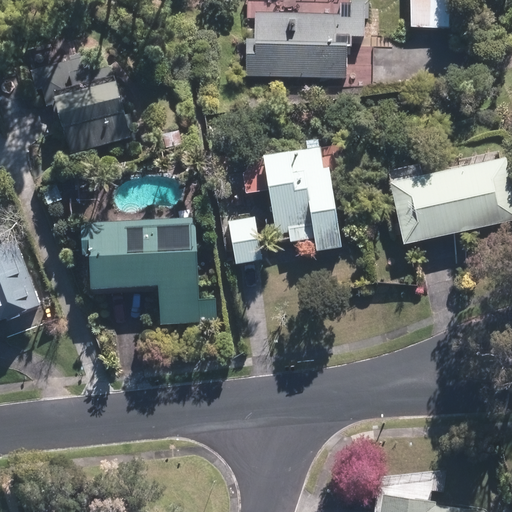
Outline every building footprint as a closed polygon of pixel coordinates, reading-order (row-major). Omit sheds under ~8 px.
[(452,0),(406,0),(406,28),(451,29),(452,0)] [(248,58),(247,78),(352,81),(353,12),(253,10),(252,41),(244,40),(243,58),(248,58)] [(40,69),(67,158),(129,140),(102,51),(40,69)] [(323,148),(258,160),(272,238),(287,235),(289,245),(311,241),(313,253),(341,248),(323,148)] [(511,199),(503,161),(389,187),(402,247),(511,222),(511,199)] [(89,293),(158,290),(160,327),(199,326),(196,220),(89,225),(86,225),(89,293)] [(252,220),(228,224),(234,266),(258,262),(252,220)] [(0,324),(3,323),(9,342),(44,330),(11,233),(2,229),(0,229),(0,324)] [(484,511),(485,507),(380,491),(377,511),(484,511)]
